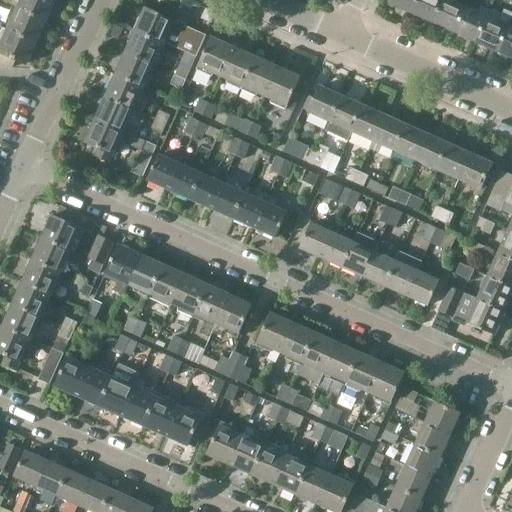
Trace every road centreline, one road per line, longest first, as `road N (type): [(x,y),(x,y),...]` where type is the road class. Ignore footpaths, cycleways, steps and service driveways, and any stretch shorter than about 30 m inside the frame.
road 1 (residential): [(511,387),(24,167)]
road 2 (residential): [(238,511),(0,405)]
road 3 (residential): [(24,167),(103,0)]
road 4 (unclassified): [(511,115),(343,39)]
